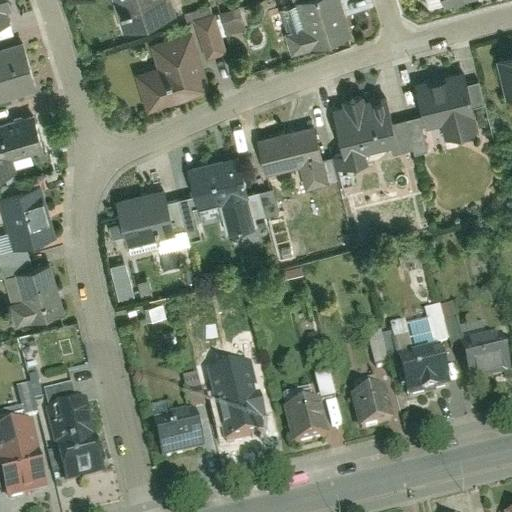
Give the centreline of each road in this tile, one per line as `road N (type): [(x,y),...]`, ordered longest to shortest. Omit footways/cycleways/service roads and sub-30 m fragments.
road 1 (residential): [(97,169),(84,218),(94,306),(148,511)]
road 2 (residential): [(397,46),(138,143),(97,169)]
road 3 (tertiary): [(511,445),(237,511)]
road 4 (residential): [(45,0),(97,169)]
